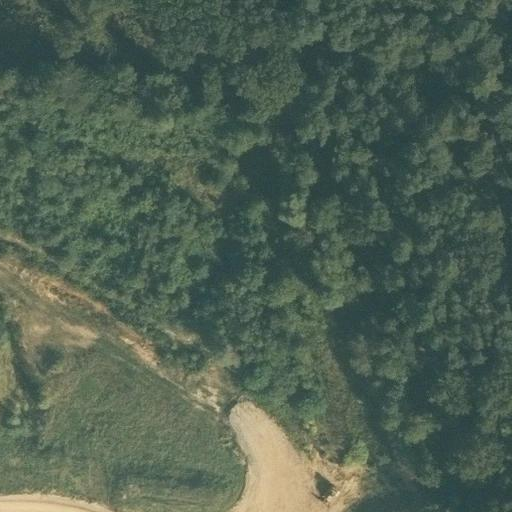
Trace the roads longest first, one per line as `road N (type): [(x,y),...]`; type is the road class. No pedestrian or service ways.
road 1 (track): [(221,0),(289,119),(461,511)]
road 2 (track): [(323,0),(289,119)]
